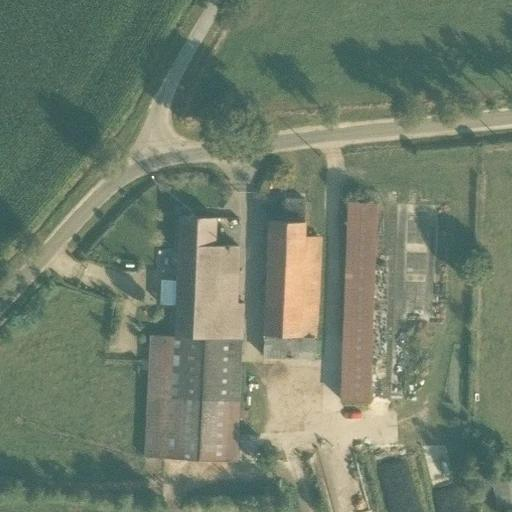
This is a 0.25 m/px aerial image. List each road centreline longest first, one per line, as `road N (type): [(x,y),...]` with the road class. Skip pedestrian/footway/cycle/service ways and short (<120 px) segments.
road 1 (tertiary): [(163,162),(511,119)]
road 2 (tertiary): [(0,306),(97,198),(163,162)]
road 3 (unclassified): [(163,162),(160,99),(220,0)]
